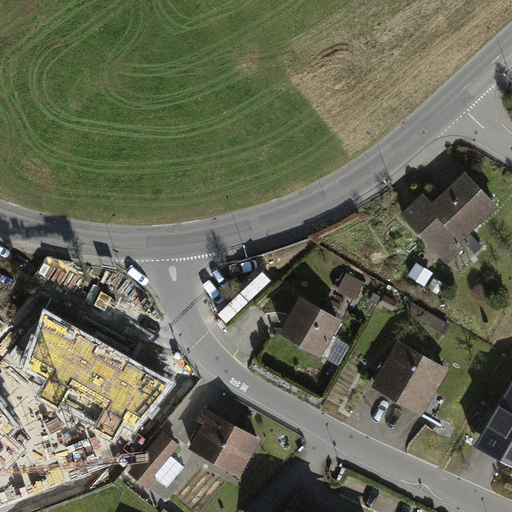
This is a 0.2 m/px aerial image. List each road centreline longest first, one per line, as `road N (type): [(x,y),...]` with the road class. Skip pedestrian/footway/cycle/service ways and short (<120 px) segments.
road 1 (residential): [(167,253),(191,333),(227,376),(334,440),(484,511)]
road 2 (tertiary): [(453,101),(384,168),(312,211),(167,253)]
road 3 (tertiary): [(167,253),(80,243),(0,221)]
road 4 (unknown): [(205,349),(64,300)]
